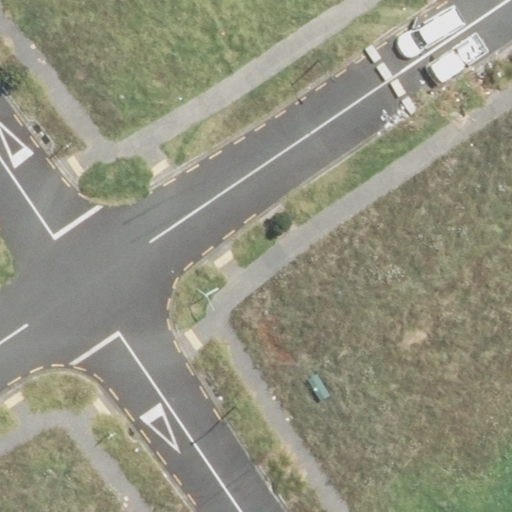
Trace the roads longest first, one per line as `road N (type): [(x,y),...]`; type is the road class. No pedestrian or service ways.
road 1 (residential): [(496,0),(103,267)]
road 2 (residential): [(103,267),(283,511)]
road 3 (residential): [(0,114),(103,267)]
road 4 (residential): [(103,267),(0,337)]
